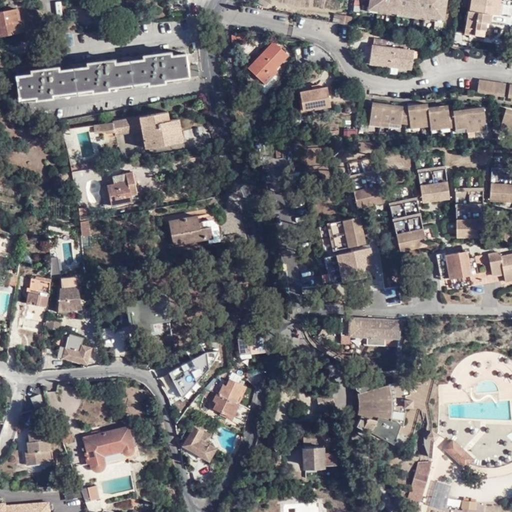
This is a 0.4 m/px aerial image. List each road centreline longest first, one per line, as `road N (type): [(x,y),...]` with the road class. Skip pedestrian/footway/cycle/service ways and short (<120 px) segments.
road 1 (residential): [(207,511),(267,376),(270,336),(263,254),(208,63),(217,0)]
road 2 (residential): [(189,511),(180,461),(147,374),(122,369),(18,380)]
road 3 (unknown): [(270,336),(332,310),(509,307)]
